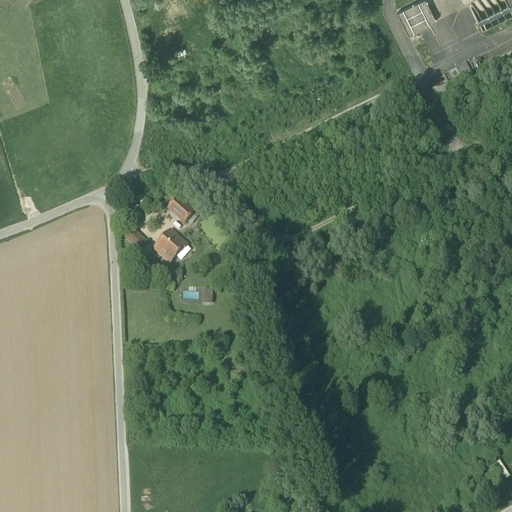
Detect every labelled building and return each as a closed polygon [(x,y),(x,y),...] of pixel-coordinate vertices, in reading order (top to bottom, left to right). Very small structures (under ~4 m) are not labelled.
[(425,0),(422,0),(397,13),(408,35),(436,21),(425,0)] [(511,9),(510,10),(504,0),(471,0),(473,3),(470,5),(483,32),(511,17),(511,9)] [(472,67),(473,69),(511,49),(511,40),(470,62),(470,63),(472,67)] [(468,72),(472,67),(470,63),(465,63),(441,75),(439,79),(441,83),(445,83),(468,72)] [(497,138),(480,147),(484,156),(502,146),(497,138)] [(169,209),(186,224),(195,214),(178,198),(169,209)] [(170,231),(178,239),(181,236),(173,229),(170,231)] [(153,250),(170,265),(187,247),(178,239),(170,231),(153,250)] [(122,240),(134,249),(139,243),(128,233),(122,240)] [(203,289),(203,304),(213,304),(213,289),(203,289)]
